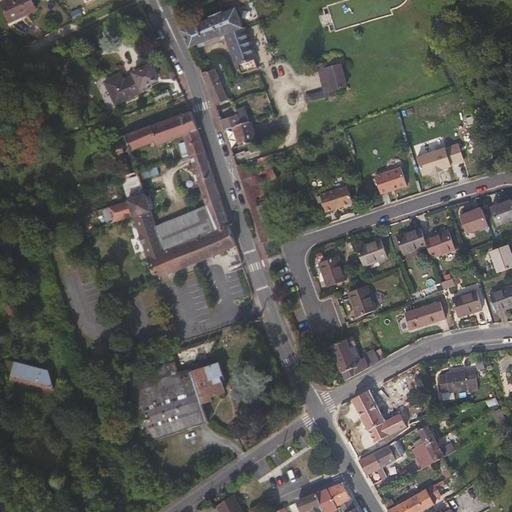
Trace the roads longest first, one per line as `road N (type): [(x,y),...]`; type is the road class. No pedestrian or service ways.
road 1 (tertiary): [(319,410),(268,305),(189,67),(157,0)]
road 2 (residential): [(318,327),(291,252),(511,179)]
road 3 (residential): [(319,410),(432,347),(511,335)]
road 4 (unclassified): [(178,511),(319,410)]
